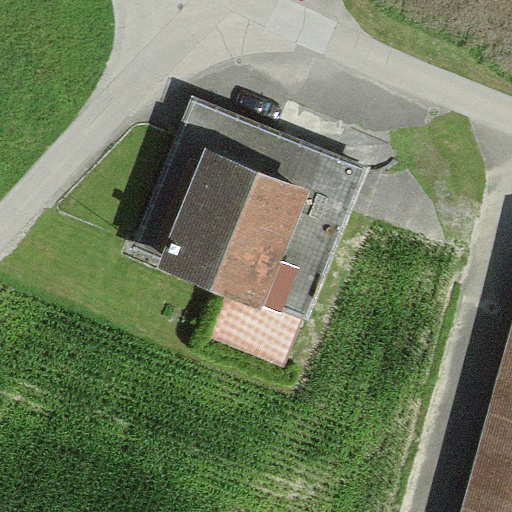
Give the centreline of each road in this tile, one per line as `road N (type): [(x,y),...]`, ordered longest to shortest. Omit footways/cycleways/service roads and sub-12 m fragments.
road 1 (unclassified): [(224,5),(0,227)]
road 2 (unclassified): [(224,5),(511,116)]
